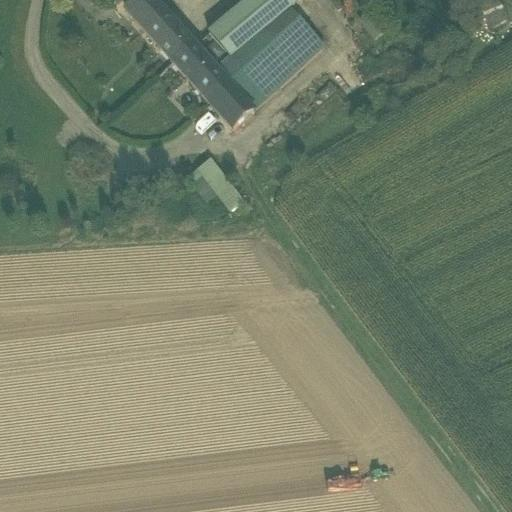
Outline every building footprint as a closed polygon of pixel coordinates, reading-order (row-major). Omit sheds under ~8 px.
[(140,0),(125,13),(173,65),(194,48),(150,0),(140,0)] [(251,0),(242,9),(209,36),(229,59),(215,72),(227,84),(253,113),(324,48),(290,10),(300,2),(298,0),(251,0)] [(234,0),(242,9),(251,0),(234,0)] [(194,48),(173,65),(207,103),(227,84),(215,72),(194,48)] [(227,84),(207,103),(233,132),(254,114),(253,113),(227,84)] [(214,191),(231,213),(243,205),(211,164),(200,173),(214,191)] [(214,191),(200,173),(190,180),(190,179),(189,180),(204,199),(214,191)]
